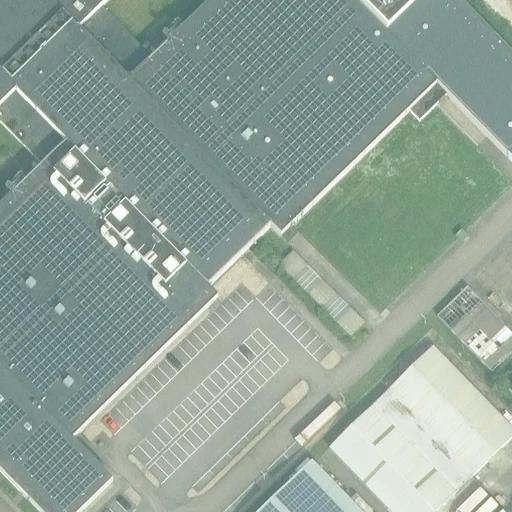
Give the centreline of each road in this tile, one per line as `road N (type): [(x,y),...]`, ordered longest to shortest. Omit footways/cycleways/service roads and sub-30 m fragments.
road 1 (unclassified): [(205,511),(511,212)]
road 2 (unknown): [(335,384),(277,325),(247,319),(122,448),(134,478),(166,511)]
